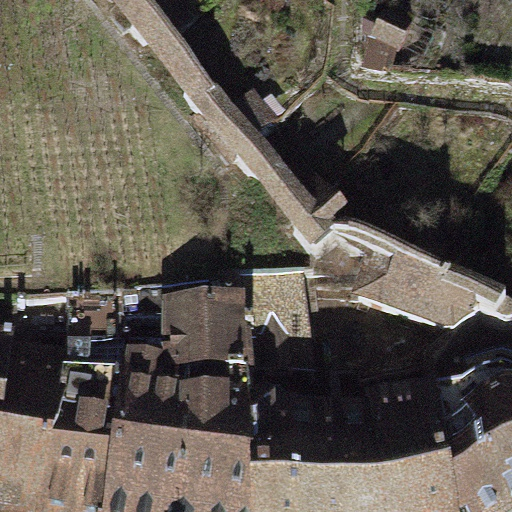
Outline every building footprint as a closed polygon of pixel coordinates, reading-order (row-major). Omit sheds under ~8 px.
[(106,0),(317,264),(356,277),(348,302),(453,343),(467,331),(506,327),(511,314),(511,312),(364,240),(342,237),(355,226),(343,211),(321,228),(155,14),(143,0),(106,0)] [(57,449),(42,511),(110,511),(115,489),(125,431),(119,430),(122,409),(126,383),(125,329),(122,291),(108,293),(69,294),(70,297),(68,374),(70,389),(62,449),(57,449)] [(15,329),(13,349),(1,442),(0,445),(0,511),(42,511),(57,449),(62,449),(70,389),(68,374),(70,297),(19,298),(15,329)] [(247,297),(171,306),(176,376),(177,395),(258,393),(247,297)] [(0,445),(1,442),(13,349),(0,347),(0,445)] [(115,489),(110,511),(257,511),(259,423),(258,393),(177,395),(176,376),(136,371),(125,431),(115,489)] [(440,404),(455,511),(511,511),(511,384),(490,395),(440,404)] [(259,423),(257,511),(455,511),(440,404),(442,396),(372,406),(373,416),(259,423)]
